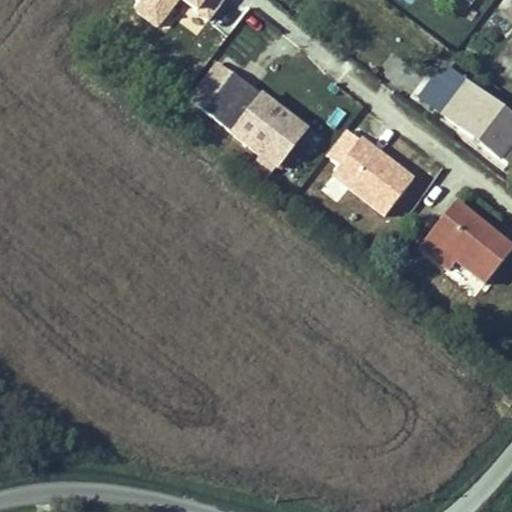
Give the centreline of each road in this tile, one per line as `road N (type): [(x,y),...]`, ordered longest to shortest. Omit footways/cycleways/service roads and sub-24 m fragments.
road 1 (unknown): [(511,200),(346,81)]
road 2 (unclassified): [(0,500),(93,491),(197,511)]
